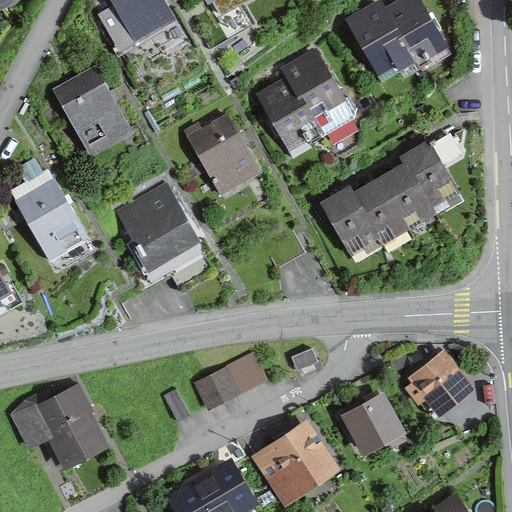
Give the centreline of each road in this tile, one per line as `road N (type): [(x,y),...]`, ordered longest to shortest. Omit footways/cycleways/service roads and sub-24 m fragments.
road 1 (residential): [(59,511),(330,371),(347,316)]
road 2 (residential): [(0,371),(226,326),(347,316)]
road 3 (residential): [(347,316),(511,310)]
road 4 (residential): [(0,119),(61,0)]
road 5 (tertiary): [(511,128),(505,0)]
